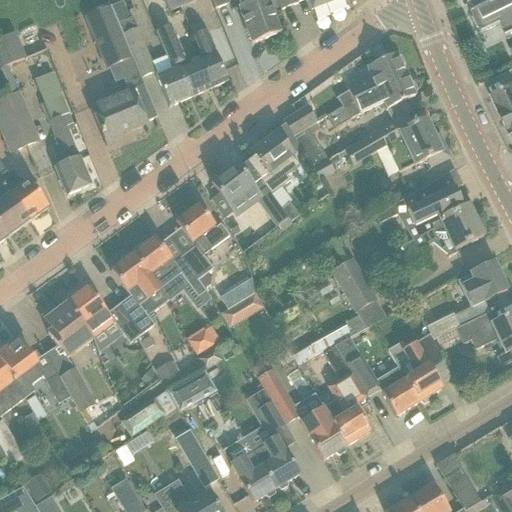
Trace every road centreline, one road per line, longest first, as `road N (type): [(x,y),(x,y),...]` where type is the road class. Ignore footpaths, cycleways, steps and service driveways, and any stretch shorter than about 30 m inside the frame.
road 1 (unclassified): [(0,293),(411,0)]
road 2 (tertiary): [(511,212),(417,0)]
road 3 (residential): [(332,511),(511,403)]
